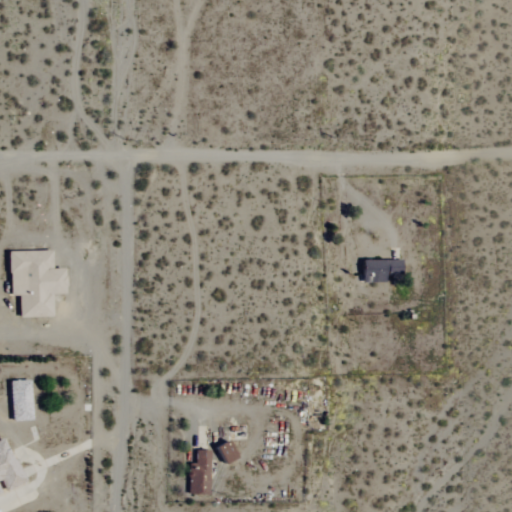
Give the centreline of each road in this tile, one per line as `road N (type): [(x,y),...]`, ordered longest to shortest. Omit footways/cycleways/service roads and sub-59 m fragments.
road 1 (residential): [(122,0),(114,154),(121,173),(124,351),(116,511)]
road 2 (residential): [(511,160),(0,154)]
road 3 (track): [(0,508),(35,488),(49,460),(120,439)]
